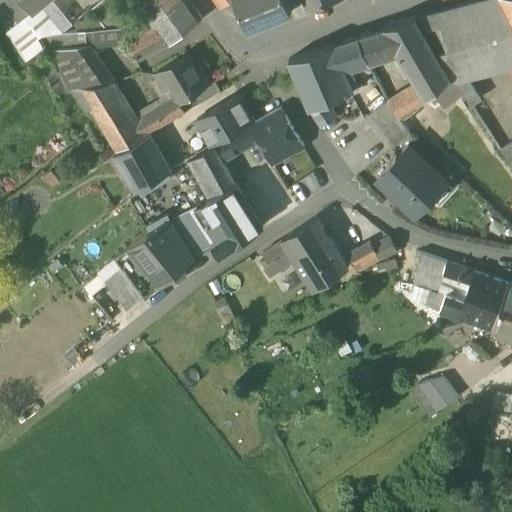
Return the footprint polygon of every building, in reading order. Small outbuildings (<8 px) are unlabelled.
[(31,11),(22,0),(0,0),(0,1),(17,22),(31,11)] [(22,0),(31,11),(32,11),(40,5),(45,0),(22,0)] [(45,0),(40,5),(62,32),(72,24),(53,0),(45,0)] [(100,0),(89,10),(106,30),(138,27),(115,0),(100,0)] [(134,0),(132,2),(152,25),(183,0),(134,0)] [(199,16),(187,0),(183,0),(152,25),(154,28),(166,44),(201,19),(199,16)] [(234,0),(247,32),(290,14),(284,0),(234,0)] [(301,0),(307,13),(341,0),(301,0)] [(451,77),(455,83),(466,76),(473,85),(511,72),(511,49),(499,6),(493,7),(489,6),(485,0),(472,0),(416,18),(446,69),(451,77)] [(499,6),(511,49),(511,0),(485,0),(489,6),(493,7),(499,6)] [(0,19),(7,30),(17,22),(0,1),(0,19)] [(26,58),(44,44),(40,36),(60,34),(62,32),(40,5),(32,11),(31,11),(17,22),(7,30),(17,44),(26,58)] [(396,51),(408,71),(434,53),(414,19),(383,29),(396,51)] [(130,41),(139,58),(166,44),(154,28),(130,41)] [(383,29),(369,34),(381,56),(396,51),(383,29)] [(44,44),(47,50),(87,46),(85,32),(60,34),(40,36),(44,44)] [(358,38),(367,60),(375,58),(381,56),(369,34),(358,37),(358,38)] [(332,46),(343,69),(348,67),(367,60),(358,38),(358,37),(332,46)] [(67,89),(71,89),(113,81),(87,46),(47,50),(47,51),(50,57),(57,71),(46,76),(56,91),(67,89)] [(353,91),(352,91),(343,69),(332,46),(288,61),(309,110),(326,102),(327,102),(353,91)] [(426,99),(433,93),(443,84),(449,79),(434,53),(408,71),(415,84),(426,99)] [(136,119),(145,134),(184,111),(178,101),(192,93),(210,82),(200,66),(195,69),(186,54),(153,73),(164,91),(168,89),(173,97),(136,119)] [(39,63),(46,76),(57,71),(50,57),(39,63)] [(357,89),(348,67),(343,69),(352,91),(357,89)] [(481,98),(473,85),(466,76),(455,83),(458,88),(463,95),(470,105),(481,98)] [(449,79),(443,84),(450,93),(458,88),(455,83),(451,77),(449,79)] [(192,93),(199,105),(220,92),(213,80),(210,82),(192,93)] [(136,119),(113,81),(71,89),(85,112),(92,108),(116,151),(145,134),(136,119)] [(415,84),(404,91),(414,109),(426,99),(415,84)] [(463,95),(458,88),(450,93),(443,84),(433,93),(445,109),(463,95)] [(387,101),(400,121),(414,109),(404,91),(387,101)] [(196,120),(211,146),(252,122),(237,96),(196,120)] [(364,118),(390,150),(409,134),(400,121),(387,101),(386,100),(364,118)] [(309,110),(321,128),(336,117),(327,102),(326,102),(309,110)] [(280,108),(250,126),(258,139),(273,164),(303,146),(280,108)] [(235,153),(258,139),(250,126),(242,131),(242,130),(227,139),(235,153)] [(114,156),(135,191),(171,170),(150,134),(114,156)] [(227,139),(212,148),(220,162),(235,153),(227,139)] [(511,141),(499,148),(511,168),(511,167),(511,141)] [(398,201),(414,216),(445,182),(407,146),(396,158),(395,157),(386,167),(387,168),(376,180),(389,192),(387,193),(397,202),(398,201)] [(233,184),(220,162),(212,148),(187,162),(208,198),(233,184)] [(277,166),(245,177),(254,203),(286,192),(277,166)] [(197,206),(218,237),(226,250),(263,226),(235,183),(233,184),(208,198),(197,205),(197,206)] [(197,206),(169,219),(187,249),(191,255),(212,242),(212,241),(218,237),(197,206)] [(184,269),(180,265),(175,258),(187,249),(169,219),(168,218),(148,230),(129,245),(159,282),(170,273),(174,277),(179,278),(183,274),(184,269)] [(281,240),(281,241),(289,252),(294,261),(313,291),(330,280),(336,276),(348,269),(316,218),(281,240)] [(220,254),(226,250),(218,237),(212,241),(212,242),(220,254)] [(348,258),(356,273),(378,260),(379,261),(397,252),(390,237),(371,246),(371,245),(348,258)] [(271,247),(279,259),(289,252),(281,241),(271,247)] [(143,294),(159,282),(129,245),(97,271),(98,273),(105,281),(106,281),(127,306),(143,294)] [(263,252),(268,259),(271,264),(275,261),(279,259),(271,247),(263,252)] [(191,256),(187,249),(175,258),(180,265),(191,256)] [(294,261),(289,252),(279,259),(275,261),(281,270),(294,261)] [(377,272),(397,267),(394,257),(375,263),(377,272)] [(265,268),(271,264),(268,259),(262,263),(265,268)] [(281,270),(275,261),(271,264),(265,268),(271,276),(281,270)] [(448,276),(470,283),(474,271),(451,263),(448,276)] [(348,269),(336,276),(330,280),(333,284),(338,280),(339,281),(351,274),(348,269)] [(470,283),(464,301),(458,317),(492,329),(508,283),(474,271),(470,283)] [(90,293),(105,281),(98,273),(84,285),(90,293)] [(511,284),(508,283),(492,329),(496,330),(497,340),(510,345),(511,342),(511,284)] [(440,311),(458,317),(464,301),(446,295),(440,311)] [(419,383),(437,411),(457,397),(442,377),(419,383)]
